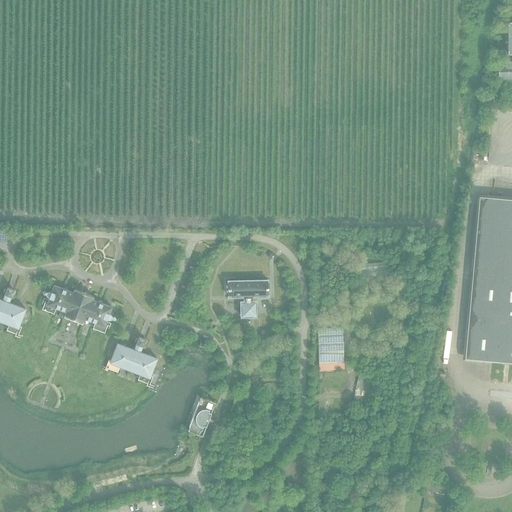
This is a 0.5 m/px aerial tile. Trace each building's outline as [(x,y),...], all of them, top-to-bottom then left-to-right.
[(503,65),(498,65),(498,79),(511,78),(511,59),(503,59),(503,61),(503,65)] [(511,361),(511,199),(479,197),(465,358),(511,361)] [(390,262),(359,264),(360,277),(390,274),(390,262)] [(268,296),(267,281),(258,281),(256,280),(254,281),(249,281),(247,280),(245,281),(240,281),(238,280),(237,281),(227,281),(228,296),(232,296),(234,297),(237,296),(243,296),(243,302),(241,302),(241,306),(240,309),(241,313),(241,316),(244,316),(248,317),(252,316),(255,315),(255,313),(256,309),(255,305),(255,302),(253,302),(253,296),(259,296),(261,297),(263,296),(268,296)] [(74,289),(73,292),(54,285),(46,304),(104,326),(111,307),(92,300),(93,297),(74,289)] [(11,296),(14,290),(7,287),(5,294),(3,300),(0,299),(0,321),(18,328),(25,309),(9,303),(11,296)] [(342,327),(317,328),(318,363),(343,362),(342,327)] [(138,337),(136,343),(134,350),(117,343),(110,363),(149,378),(157,358),(140,352),(142,346),(145,339),(138,337)] [(202,338),(199,347),(207,349),(210,340),(202,338)] [(215,402),(202,398),(189,431),(202,436),(215,402)] [(412,478),(410,487),(425,491),(427,483),(418,481),(419,480),(415,479),(412,478)] [(425,491),(444,495),(446,487),(427,483),(425,491)]
